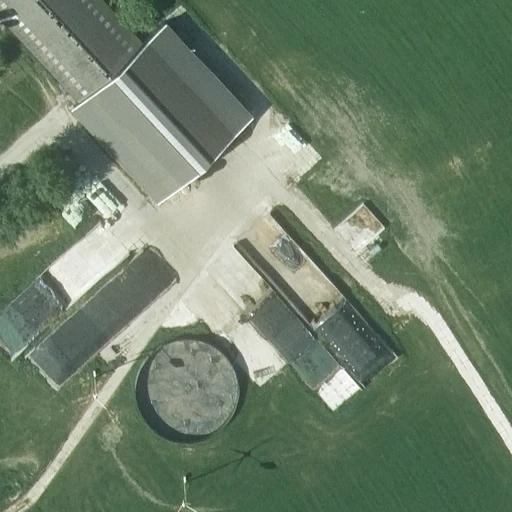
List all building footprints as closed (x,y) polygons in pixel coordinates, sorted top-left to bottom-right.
[(0,0),(0,13),(80,100),(143,42),(103,0),(0,0)] [(145,0),(103,0),(143,42),(165,21),(145,0)] [(149,37),(143,42),(80,100),(71,108),(158,201),(235,129),(149,37)] [(307,315),(340,291),(325,271),(292,295),(307,315)] [(118,361),(142,328),(116,309),(92,342),(118,361)] [(299,317),(271,342),(314,389),(342,364),(299,317)] [(149,374),(144,377),(181,438),(246,399),(203,327),(143,363),(149,374)]
